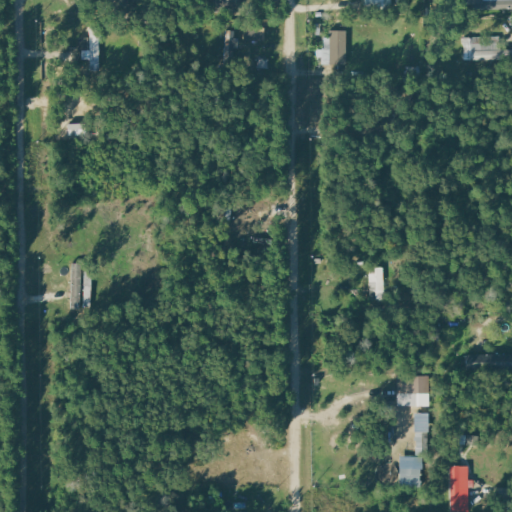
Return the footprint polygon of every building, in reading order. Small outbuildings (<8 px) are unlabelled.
[(99,29),(90,29),(90,37),(80,37),(80,60),(90,59),(91,71),(101,71),(99,29)] [(347,31),(331,30),(330,64),(347,64),(347,31)] [(465,38),(466,61),(511,59),(511,49),(501,50),(500,36),(465,38)] [(88,124),(71,125),(71,135),(88,134),(88,124)] [(72,293),(82,294),(83,259),(73,259),(72,293)] [(370,274),(371,291),(377,291),(377,300),(386,300),(385,267),(376,267),(376,274),(370,274)] [(511,355),(483,354),(483,367),(511,368),(511,355)] [(429,375),(398,377),(398,396),(430,394),(429,375)] [(401,487),(422,486),(421,455),(410,455),(411,473),(400,474),(401,487)] [(469,511),(469,488),(471,488),(471,466),(450,466),(451,511),(469,511)]
